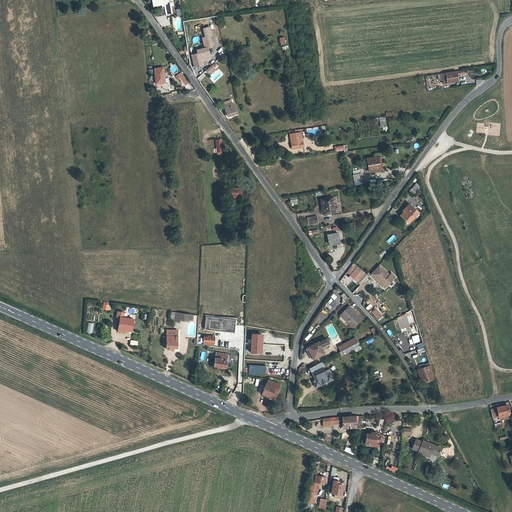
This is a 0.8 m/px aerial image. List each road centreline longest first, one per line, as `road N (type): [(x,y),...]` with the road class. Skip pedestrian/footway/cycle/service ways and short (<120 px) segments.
road 1 (residential): [(137,0),(333,280)]
road 2 (residential): [(333,280),(456,109),(494,80),(498,33),(511,19)]
road 3 (primary): [(260,422),(0,306)]
road 4 (residential): [(291,416),(511,396)]
road 5 (primary): [(460,511),(260,422)]
road 6 (track): [(333,280),(411,369),(426,409)]
road 7 (residential): [(291,416),(298,335),(333,280)]
